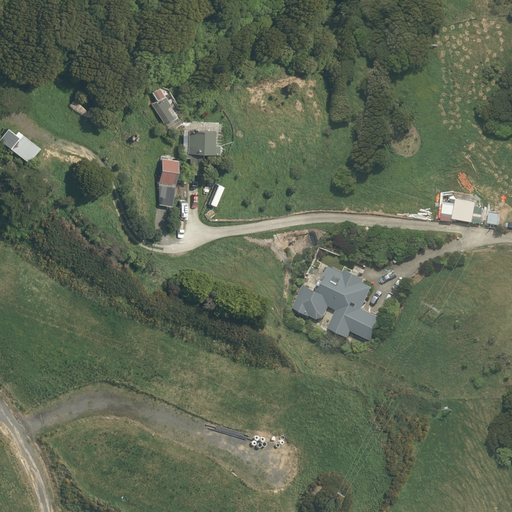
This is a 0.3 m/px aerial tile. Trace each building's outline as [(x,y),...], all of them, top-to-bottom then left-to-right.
[(163,88),(148,98),(163,122),(179,112),(163,88)] [(72,95),(66,102),(81,116),(87,109),(72,95)] [(398,121),(385,121),(384,133),(398,134),(398,121)] [(211,127),(184,125),(183,151),(210,152),(211,127)] [(36,148),(13,128),(0,143),(23,163),(36,148)] [(484,199),(463,196),(459,219),(480,223),(484,199)] [(301,283),(290,307),(321,321),(328,306),(337,309),(329,328),(351,338),(353,332),(370,339),(381,314),(364,306),(374,282),(328,262),(315,289),(301,283)]
